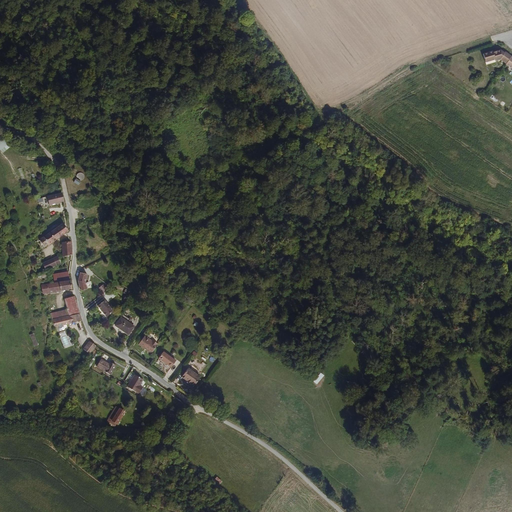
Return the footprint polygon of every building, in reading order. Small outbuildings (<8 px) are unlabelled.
[(511,56),(505,52),(505,53),(501,50),(493,52),(493,51),(483,54),(486,62),(495,59),(495,61),(500,59),(507,63),(511,56)] [(85,178),(85,176),(84,175),(82,174),(79,174),(78,175),(77,177),(77,179),(79,181),(81,182),(83,182),(84,180),(85,178)] [(47,196),(50,205),(63,201),(64,201),(62,192),(47,196)] [(65,232),(68,230),(67,229),(63,223),(40,239),(45,247),(65,232)] [(194,244),(194,242),(196,241),(195,237),(186,242),(188,247),(190,247),(191,246),(194,244)] [(73,255),(71,241),(70,242),(62,242),(63,256),(71,255),(73,255)] [(61,264),(58,256),(43,263),(46,271),(61,264)] [(68,273),(68,271),(53,274),(54,283),(69,280),(68,273)] [(86,282),(88,274),(80,273),(79,273),(78,280),(85,282),(86,282)] [(73,289),(71,280),(69,280),(54,283),(53,283),(48,283),(41,284),(43,294),(73,289)] [(87,288),(85,282),(78,280),(79,284),(81,290),(87,288)] [(103,285),(98,288),(102,294),(107,290),(103,285)] [(131,296),(125,290),(122,293),(129,300),(131,296)] [(79,312),(74,297),(65,299),(65,300),(64,301),(64,303),(66,303),(67,310),(66,311),(67,315),(79,312)] [(105,301),(98,305),(106,316),(113,311),(105,301)] [(82,319),(79,312),(67,315),(69,323),(80,320),(82,319)] [(69,323),(67,315),(52,319),(54,327),(69,323)] [(136,326),(121,317),(114,327),(116,329),(117,327),(130,335),(136,326)] [(64,348),(69,346),(66,336),(61,338),(64,348)] [(159,344),(154,340),(152,342),(144,336),(138,344),(152,353),(159,344)] [(95,347),(96,345),(90,341),(83,349),(90,354),(95,347)] [(176,361),(163,352),(158,359),(172,368),(176,361)] [(110,375),(116,365),(111,362),(109,364),(101,359),(96,366),(110,375)] [(194,386),(201,376),(188,367),(181,377),(194,386)] [(144,381),(135,375),(128,387),(137,392),(144,381)] [(121,418),(126,411),(120,407),(115,415),(112,413),(110,416),(113,419),(111,421),(117,424),(121,418)] [(171,413),(167,417),(171,422),(176,417),(171,413)]
